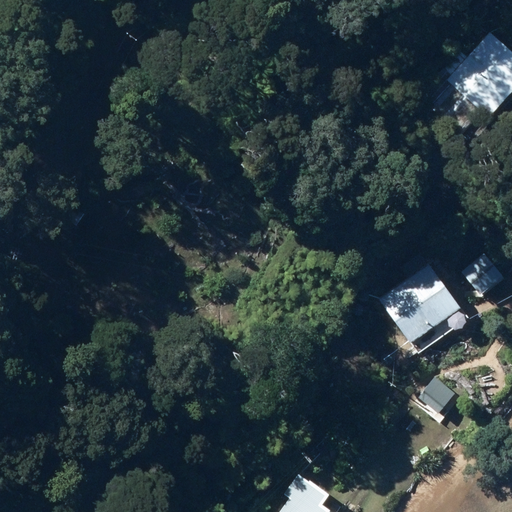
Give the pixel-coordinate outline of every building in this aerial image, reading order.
[(442,68),(450,75),(443,82),(484,120),(511,89),(511,57),(487,34),(465,57),(458,51),(442,68)] [(88,215),(63,195),(49,213),(74,232),(88,215)] [(399,268),(406,279),(376,299),(407,345),(442,320),(449,330),(465,319),(419,253),(399,268)] [(482,257),(461,272),(478,297),(499,282),(482,257)] [(291,501),(294,503),(287,511),(330,511),(320,504),(327,494),(299,474),(288,489),(296,495),(291,501)]
